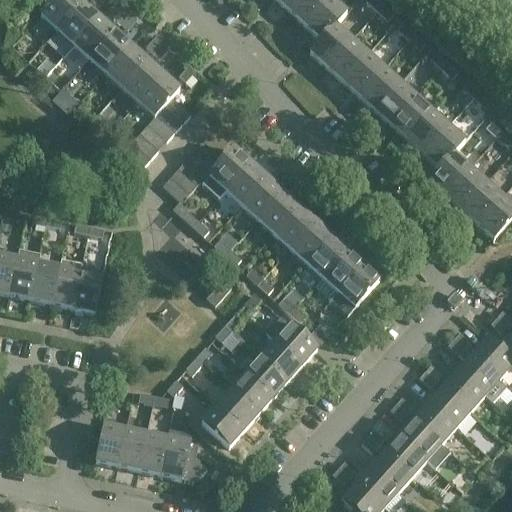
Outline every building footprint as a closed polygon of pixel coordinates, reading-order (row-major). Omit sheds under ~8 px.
[(74,0),(57,0),(40,19),(57,34),(82,6),(74,0)] [(273,0),(273,1),(289,15),(302,0),(273,0)] [(326,0),(302,0),(289,15),(305,30),(329,2),(326,0)] [(376,15),(382,8),(373,0),(369,0),(365,5),(376,15)] [(329,2),(305,30),(321,44),(334,29),(345,17),(329,2)] [(82,6),(57,34),(73,48),(98,21),(82,6)] [(387,24),(393,18),(382,8),(376,15),(387,24)] [(120,28),(130,18),(123,11),(113,22),(120,28)] [(126,34),(136,23),(130,18),(120,28),(126,34)] [(98,21),(73,48),(89,63),(114,35),(98,21)] [(409,44),(415,37),(403,27),(397,34),(409,44)] [(334,29),(321,44),(310,57),(326,71),(351,44),(334,29)] [(114,35),(89,63),(105,77),(130,50),(114,35)] [(419,53),(425,47),(415,37),(409,44),(419,53)] [(152,57),(162,46),(155,40),(145,51),(152,57)] [(351,44),(326,71),(342,86),(367,58),(351,44)] [(159,63),(168,52),(162,46),(152,57),(159,63)] [(130,50),(105,77),(117,88),(104,101),(108,105),(121,92),(146,64),(130,50)] [(451,82),(457,75),(435,56),(429,63),(451,82)] [(367,58),(342,86),(358,100),(383,73),(367,58)] [(146,64),(121,92),(137,106),(162,79),(146,64)] [(194,76),(188,70),(178,80),(184,86),(194,76)] [(383,73),(358,100),(374,115),(399,87),(383,73)] [(162,79),(137,106),(154,121),(155,119),(163,110),(172,101),(179,93),(162,79)] [(461,91),(483,110),(489,104),(467,84),(461,91)] [(399,87),(374,115),(390,129),(415,102),(399,87)] [(172,101),(163,110),(182,128),(190,118),(172,101)] [(415,102),(390,129),(407,144),(431,116),(415,102)] [(163,110),(155,119),(174,136),(182,128),(163,110)] [(431,116),(407,144),(423,158),(447,131),(431,116)] [(154,121),(147,128),(166,145),(174,136),(155,119),(154,121)] [(496,142),(502,135),(490,125),(485,132),(496,142)] [(147,128),(139,137),(158,154),(166,145),(147,128)] [(447,131),(423,158),(439,172),(427,185),(452,157),(463,145),(447,131)] [(506,151),(511,145),(511,144),(502,135),(496,142),(506,151)] [(139,137),(131,146),(150,163),(158,154),(139,137)] [(141,172),(150,163),(131,146),(122,155),(141,172)] [(202,146),(194,155),(212,172),(221,163),(202,146)] [(208,180),(225,195),(250,167),(233,152),(208,180)] [(194,155),(186,164),(204,181),(212,172),(194,155)] [(452,157),(427,185),(444,200),(469,172),(452,157)] [(186,164),(178,173),(196,190),(204,181),(186,164)] [(250,167),(225,195),(241,209),(266,182),(250,167)] [(469,172),(444,200),(460,214),(485,187),(469,172)] [(178,173),(169,181),(188,199),(196,190),(178,173)] [(169,181),(161,190),(180,208),(188,199),(169,181)] [(266,182),(241,209),(257,224),(282,196),(266,182)] [(485,187),(460,214),(476,229),(501,201),(485,187)] [(282,196),(257,224),(273,238),(298,210),(282,196)] [(511,211),(501,201),(476,229),(493,244),(511,222),(511,211)] [(298,210),(273,238),(289,252),(314,225),(298,210)] [(4,212),(3,221),(17,224),(18,215),(4,212)] [(181,222),(203,241),(209,235),(187,215),(181,222)] [(47,221),(33,218),(31,227),(45,230),(47,221)] [(47,221),(45,230),(59,233),(61,224),(47,221)] [(314,225),(289,252),(305,267),(330,239),(314,225)] [(89,230),(75,227),(73,236),(87,239),(89,230)] [(89,230),(87,239),(101,242),(103,233),(89,230)] [(330,239),(305,267),(321,281),(346,253),(330,239)] [(224,260),(230,254),(219,244),(213,251),(224,260)] [(346,253),(321,281),(337,296),(362,268),(346,253)] [(224,260),(235,270),(241,263),(230,254),(224,260)] [(16,263),(0,259),(0,297),(8,299),(16,263)] [(37,267),(16,263),(8,299),(29,304),(37,267)] [(58,272),(37,267),(29,304),(50,308),(58,272)] [(362,268),(337,296),(354,310),(379,283),(362,268)] [(79,276),(58,272),(50,308),(71,313),(79,276)] [(256,289),(262,283),(251,273),(246,279),(256,289)] [(101,281),(79,276),(71,313),(93,317),(101,281)] [(256,289),(267,299),(272,293),(262,283),(256,289)] [(206,303),(214,310),(230,293),(222,285),(206,303)] [(253,298),(244,309),(250,314),(260,303),(253,298)] [(288,318),(294,312),(283,302),(278,308),(288,318)] [(322,319),(336,330),(347,316),(332,305),(322,319)] [(288,318),(299,328),(305,322),(294,312),(288,318)] [(495,323),(506,333),(511,325),(511,324),(502,315),(495,323)] [(240,325),(234,319),(224,330),(231,336),(240,325)] [(490,328),(499,337),(501,338),(506,333),(495,323),(490,328)] [(289,329),(274,345),(302,371),(317,354),(289,329)] [(231,336),(224,330),(214,341),(221,347),(231,336)] [(316,331),(311,337),(310,338),(321,347),(327,341),(322,337),(316,331)] [(470,347),(459,337),(453,343),(464,353),(470,347)] [(511,338),(498,355),(511,367),(511,338)] [(464,353),(453,343),(442,356),(453,366),(464,353)] [(511,367),(498,355),(485,343),(471,359),(498,384),(511,368),(511,367)] [(274,345),(259,361),(287,387),(302,371),(274,345)] [(211,357),(204,351),(195,362),(202,368),(211,357)] [(498,384),(471,359),(456,376),(484,400),(498,384)] [(259,361),(245,377),(273,403),(287,387),(259,361)] [(202,368),(195,362),(185,373),(192,379),(202,368)] [(435,386),(441,379),(430,369),(424,376),(435,386)] [(435,386),(424,376),(418,382),(429,392),(435,386)] [(484,400),(456,376),(442,392),(469,416),(484,400)] [(273,403),(245,377),(230,393),(258,419),(273,403)] [(175,384),(166,395),(172,401),(182,390),(175,384)] [(110,391),(109,399),(123,402),(124,394),(110,391)] [(469,416),(442,392),(427,408),(455,433),(469,416)] [(230,393),(216,409),(244,435),(258,419),(230,393)] [(139,397),(137,406),(151,408),(153,400),(139,397)] [(153,400),(151,408),(166,411),(167,403),(153,400)] [(406,418),(412,411),(401,402),(395,408),(406,418)] [(406,418),(395,408),(389,414),(400,424),(406,418)] [(455,433),(427,408),(413,424),(440,449),(455,433)] [(229,451),(244,435),(216,409),(201,426),(229,451)] [(440,449),(413,424),(398,440),(426,465),(440,449)] [(124,434),(103,430),(102,429),(95,466),(117,470),(124,434)] [(168,433),(166,443),(159,479),(181,483),(194,487),(205,474),(194,464),(197,448),(188,447),(190,438),(168,433)] [(377,450),(383,443),(373,433),(366,440),(377,450)] [(145,438),(124,434),(117,470),(138,475),(145,438)] [(166,443),(145,438),(138,475),(159,479),(166,443)] [(377,450),(366,440),(360,447),(371,457),(377,450)] [(426,465),(398,440),(384,456),(412,481),(426,465)] [(412,481),(384,456),(369,472),(397,497),(412,481)] [(348,482),(354,476),(344,466),(337,473),(348,482)] [(383,511),(397,497),(369,472),(355,488),(381,511),(383,511)] [(348,482),(337,473),(332,479),(343,489),(348,482)] [(381,511),(355,488),(341,504),(348,511),(381,511)]
